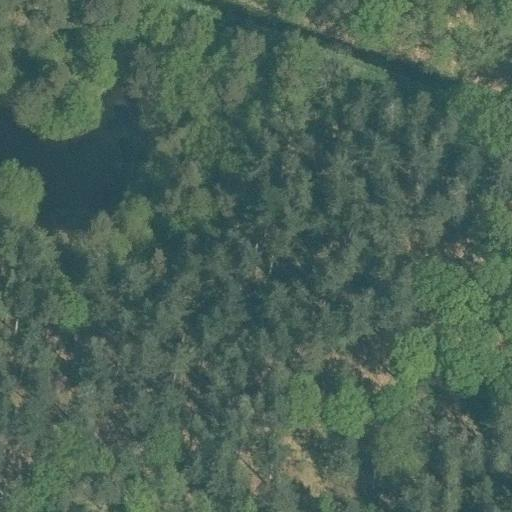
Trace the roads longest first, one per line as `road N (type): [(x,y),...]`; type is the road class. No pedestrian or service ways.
road 1 (track): [(511,138),(130,0)]
road 2 (track): [(0,444),(147,511)]
